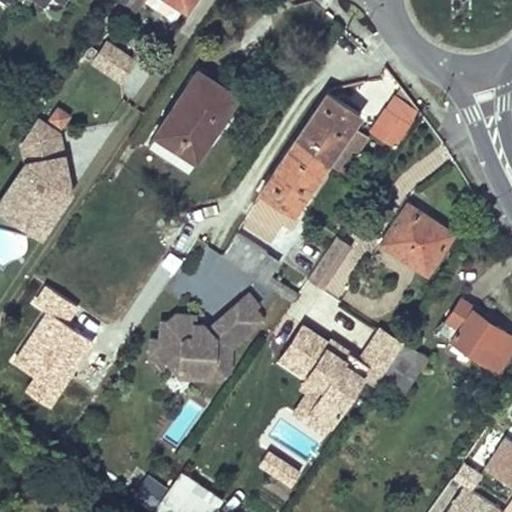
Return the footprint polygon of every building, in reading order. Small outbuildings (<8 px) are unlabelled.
[(31,0),(55,17),(68,0),(31,0)] [(186,0),(140,0),(141,0),(172,21),(186,0)] [(450,0),(454,27),(470,25),(466,0),(450,0)] [(87,62),(120,83),(136,58),(103,36),(87,62)] [(185,171),(234,95),(195,71),(146,146),(185,171)] [(358,114),(325,91),(291,141),(324,164),(348,128),(358,114)] [(382,105),(371,122),(397,139),(408,122),(382,105)] [(348,128),(324,164),(334,170),(358,135),(348,128)] [(324,164),(291,141),(258,189),(293,212),(324,164)] [(397,214),(379,242),(425,272),(451,233),(427,217),(425,219),(412,210),(406,219),(397,214)] [(264,251),(236,232),(222,253),(253,274),(267,254),(264,252),(264,251)] [(322,289),(350,247),(336,238),(309,281),(322,289)] [(276,261),(267,254),(253,274),(289,301),(294,292),(267,275),(276,261)] [(255,304),(245,291),(241,294),(251,307),(255,304)] [(241,294),(226,307),(245,330),(257,320),(258,315),(251,307),(241,294)] [(487,316),(457,296),(434,330),(496,371),(511,346),(511,336),(486,318),(487,316)] [(226,307),(200,329),(207,329),(216,322),(232,340),(245,330),(226,307)] [(149,343),(148,362),(163,363),(168,369),(201,371),(208,381),(214,381),(225,369),(227,344),(232,340),(216,322),(207,329),(200,329),(192,328),(192,320),(173,319),(166,325),(160,325),(158,344),(149,343)] [(306,412),(327,425),(358,377),(370,386),(398,342),(375,327),(349,368),(338,361),(340,359),(321,347),(323,345),(297,327),(275,362),(301,378),(320,390),(306,412)] [(403,391),(426,357),(403,341),(373,387),(396,402),(403,391)] [(201,371),(168,369),(175,378),(208,381),(201,371)] [(320,390),(301,378),(295,388),(304,394),(290,416),(321,435),(327,425),(306,412),(320,390)] [(180,448),(203,408),(187,399),(164,439),(180,448)] [(278,420),(270,435),(310,454),(317,439),(278,420)] [(272,450),(262,460),(287,483),(297,473),(272,450)] [(511,461),(500,481),(511,487),(511,461)] [(460,463),(455,483),(474,487),(479,468),(460,463)] [(164,511),(213,511),(222,493),(175,471),(158,509),(164,511)] [(153,498),(158,478),(142,474),(137,494),(153,498)] [(508,511),(457,482),(438,511),(508,511)]
